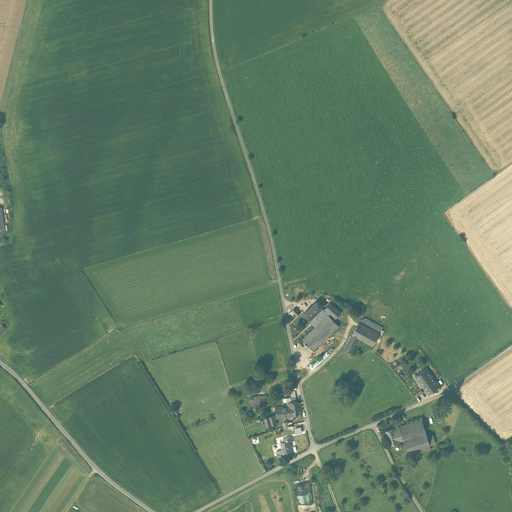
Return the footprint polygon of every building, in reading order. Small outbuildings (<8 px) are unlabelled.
[(317,300),(304,312),(310,319),(311,318),(322,308),(323,307),(317,300)] [(330,302),(325,308),(330,313),(336,318),(341,312),(330,302)] [(300,313),(295,307),(292,310),(297,316),(300,313)] [(322,308),(311,318),(317,325),(328,314),(329,315),(330,313),(325,308),(323,309),(322,308)] [(317,325),(302,339),(313,350),(339,325),(329,315),(328,314),(317,325)] [(361,319),(359,321),(380,333),(383,328),(365,318),(361,319)] [(359,321),(352,334),(358,337),(361,339),(373,345),(380,333),(359,321)] [(352,334),(344,349),(350,352),(354,345),(358,337),(352,334)] [(440,386),(426,367),(415,376),(428,394),(440,386)] [(260,397),(250,398),(251,406),(256,405),(261,405),(260,397)] [(287,406),(275,407),(276,414),(276,418),(292,416),(298,415),(296,401),(291,402),(290,398),(286,398),(287,406)] [(421,418),(399,426),(403,439),(425,431),(426,431),(421,418)] [(403,439),(399,426),(394,427),(398,440),(403,439)] [(394,427),(385,430),(390,445),(399,441),(398,440),(394,427)] [(425,431),(403,439),(408,452),(430,444),(427,436),(425,431)] [(433,434),(427,436),(430,444),(436,442),(433,434)] [(284,443),(280,444),(282,449),(283,455),(292,453),(290,443),(289,441),(284,443)] [(448,442),(436,445),(439,454),(451,450),(448,442)] [(430,444),(408,452),(409,456),(431,448),(430,444)]
